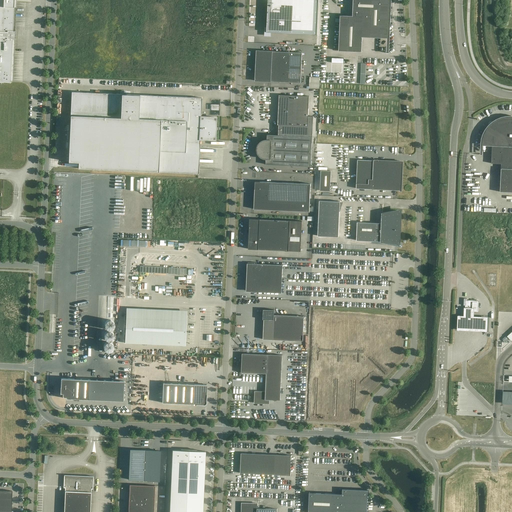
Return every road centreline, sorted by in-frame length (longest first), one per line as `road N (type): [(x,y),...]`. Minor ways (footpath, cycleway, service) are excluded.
road 1 (unclassified): [(411,0),(419,159),(413,352),(370,405),(367,436)]
road 2 (unclassified): [(222,429),(241,0)]
road 3 (secondary): [(447,57),(459,108),(442,381)]
road 4 (unclassified): [(35,231),(43,215),(53,0)]
road 5 (unclassified): [(447,57),(467,87),(471,115),(457,280)]
road 6 (unclassified): [(222,429),(46,415)]
road 7 (unknown): [(394,0),(392,54),(333,49),(334,14),(350,0)]
road 8 (unclassified): [(367,436),(222,429)]
road 9 (secondary): [(511,95),(472,74),(458,0)]
